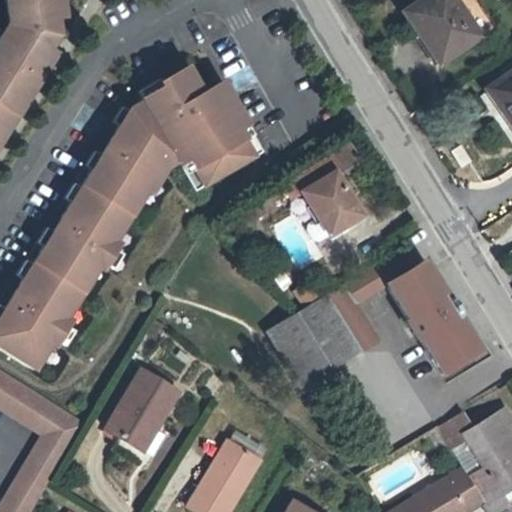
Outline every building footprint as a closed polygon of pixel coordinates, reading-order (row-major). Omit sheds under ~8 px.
[(54,13),(55,0),(2,0),(5,22),(57,34),(58,31),(56,30),(55,21),(54,13)] [(424,0),(405,13),(439,64),(476,38),(479,43),(496,32),(474,0),(424,0)] [(35,74),(42,63),(51,48),(48,45),(57,34),(5,22),(0,30),(0,46),(32,79),(35,74)] [(0,105),(15,115),(31,89),(27,87),(32,79),(0,46),(0,105)] [(45,65),(42,63),(35,74),(38,77),(45,65)] [(152,196),(166,176),(159,172),(164,165),(166,162),(176,157),(180,164),(181,164),(194,187),(249,157),(236,132),(245,128),(221,83),(202,94),(187,67),(159,83),(162,87),(141,100),(142,103),(129,111),(0,313),(0,348),(32,370),(48,345),(53,348),(70,321),(66,319),(98,269),(103,272),(120,246),(116,243),(148,193),(152,196)] [(511,74),(489,90),(511,124),(511,74)] [(0,138),(15,115),(0,105),(0,138)] [(293,179),(300,191),(316,218),(326,235),(359,215),(348,197),(335,175),(342,170),(333,155),(293,179)] [(170,169),(164,165),(159,172),(166,176),(170,169)] [(355,192),(342,170),(335,175),(348,197),(355,192)] [(289,197),(300,191),(293,179),(282,186),(289,197)] [(316,241),(326,235),(316,218),(306,224),(305,230),(311,239),(316,241)] [(405,245),(317,300),(302,309),(293,315),(326,369),(374,339),(353,304),(384,285),(406,320),(403,321),(415,341),(417,339),(439,374),(476,352),(454,317),(456,316),(444,296),(442,297),(421,263),(417,265),(405,245)] [(302,309),(317,300),(309,287),(294,296),(302,309)] [(326,369),(293,315),(265,331),(298,387),(326,369)] [(157,422),(175,392),(138,370),(103,429),(137,448),(154,420),(157,422)] [(0,407),(43,435),(0,505),(0,511),(29,511),(45,487),(82,426),(0,372),(0,407)] [(434,428),(460,469),(481,503),(486,511),(493,511),(506,505),(499,494),(511,485),(511,426),(503,410),(471,430),(460,412),(434,428)] [(192,511),(225,511),(257,460),(225,441),(184,507),(192,511)] [(466,511),(481,503),(460,469),(388,511),(466,511)] [(303,511),(290,503),(284,511),(303,511)]
